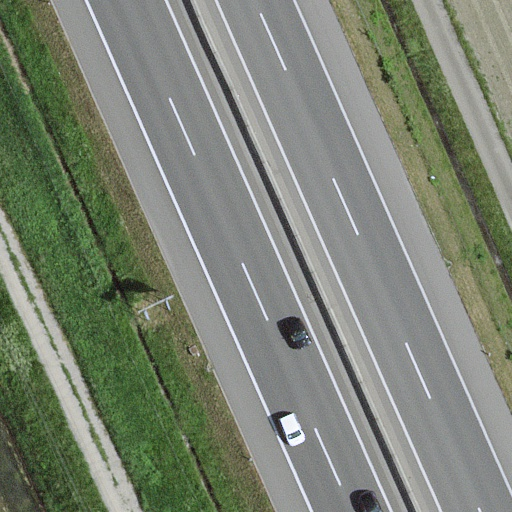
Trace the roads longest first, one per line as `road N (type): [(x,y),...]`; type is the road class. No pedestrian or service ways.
road 1 (motorway): [(126,0),(352,511)]
road 2 (motorway): [(481,511),(255,0)]
road 3 (track): [(128,511),(0,235)]
road 4 (unclassified): [(511,189),(429,0)]
